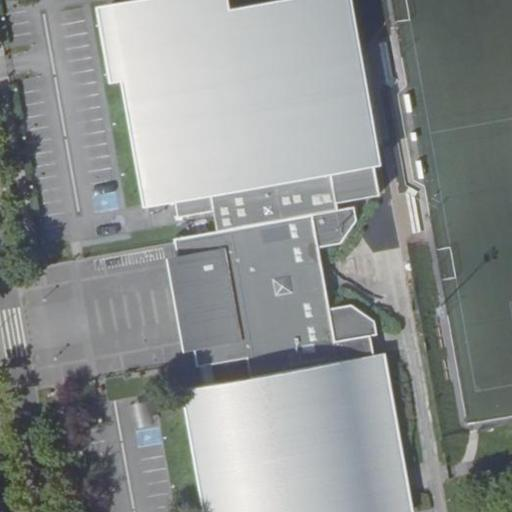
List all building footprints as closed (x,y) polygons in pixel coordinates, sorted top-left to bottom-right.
[(358,214),(339,216),(338,208),(381,201),(376,171),(378,171),(347,0),(274,0),(228,8),(226,0),(129,0),(113,3),(149,211),(176,206),(179,223),(215,217),(217,237),(177,244),(180,262),(181,268),(211,286),(217,322),(197,350),(198,356),(201,373),(206,372),(217,370),(265,362),(268,380),(220,389),(209,391),(189,394),(209,511),(411,511),(385,359),(377,361),(374,343),(381,342),(377,322),(354,310),(332,314),(321,253),(343,250),(360,225),(358,214)] [(14,42),(31,41),(30,25),(13,26),(14,42)] [(181,268),(180,262),(170,263),(186,359),(198,356),(197,350),(217,322),(211,286),(181,268)] [(206,372),(209,391),(220,389),(217,370),(206,372)] [(152,398),(132,401),(137,431),(157,427),(152,398)]
